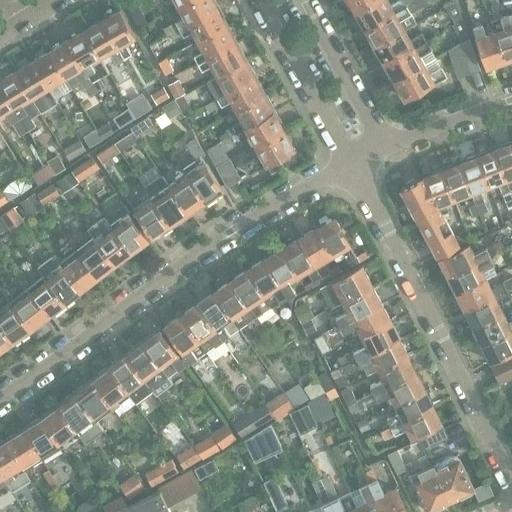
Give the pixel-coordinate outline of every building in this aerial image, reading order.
[(216,3),(213,0),(193,0),(179,8),(184,17),(164,28),(169,36),(170,35),(217,10),(215,5),(216,3)] [(347,0),(354,12),(375,0),(347,0)] [(389,0),(375,0),(354,12),(361,25),(363,24),(366,29),(416,0),(398,0),(392,4),(389,0)] [(425,0),(416,0),(366,29),(370,35),(368,36),(375,48),(406,30),(417,24),(411,14),(428,4),(425,0)] [(463,20),(456,1),(446,7),(456,24),(463,20)] [(119,10),(102,20),(125,59),(132,54),(126,44),(136,37),(119,10)] [(192,32),(198,43),(228,26),(222,16),(220,15),(217,10),(170,35),(174,41),(183,36),(183,37),(192,32)] [(495,32),(506,64),(511,61),(511,23),(509,15),(492,21),(495,32)] [(125,59),(102,20),(86,30),(102,58),(110,53),(116,64),(125,59)] [(463,20),(456,24),(454,26),(462,40),(469,36),(463,20)] [(496,67),(506,64),(495,32),(486,35),(483,24),(474,27),(487,68),(495,65),(496,67)] [(235,38),(228,26),(198,43),(202,52),(194,56),(199,64),(236,44),(234,40),(235,38)] [(86,30),(68,41),(98,93),(106,88),(101,79),(110,73),(102,58),(86,30)] [(406,30),(375,48),(381,59),(383,59),(386,64),(427,41),(423,34),(412,40),(406,30)] [(470,40),(463,43),(465,47),(461,49),(470,76),(481,72),(470,40)] [(98,93),(68,41),(51,52),(67,79),(76,74),(90,97),(98,93)] [(387,70),(394,83),(436,58),(427,41),(386,64),(389,70),(387,70)] [(459,79),(470,76),(461,49),(465,47),(463,43),(449,50),(459,79)] [(211,67),(217,77),(248,61),(241,50),(239,50),(236,44),(199,64),(203,71),(211,67)] [(51,52),(34,62),(57,100),(65,95),(73,90),(67,79),(51,52)] [(436,58),(394,83),(401,95),(403,94),(406,100),(415,95),(416,96),(422,93),(421,91),(447,77),(436,58)] [(165,76),(172,72),(165,60),(158,64),(165,76)] [(253,71),(248,61),(217,77),(222,87),(201,99),(205,107),(256,79),(252,73),(253,71)] [(59,103),(57,100),(34,62),(17,72),(34,99),(42,113),(59,103)] [(17,72),(0,82),(23,120),(29,131),(32,136),(40,131),(24,105),(34,99),(17,72)] [(230,101),(236,112),(266,95),(261,85),(258,84),(256,79),(205,107),(209,113),(230,101)] [(176,99),(185,94),(178,81),(168,86),(176,99)] [(29,131),(23,120),(0,82),(0,119),(8,115),(21,136),(29,131)] [(152,95),(158,104),(170,96),(165,87),(152,95)] [(272,106),(266,95),(236,112),(241,121),(232,126),(237,134),(274,113),(271,108),(272,106)] [(337,105),(342,102),(338,97),(333,100),(337,105)] [(168,113),(174,115),(180,112),(174,102),(165,108),(168,113)] [(130,110),(136,119),(147,111),(142,103),(130,110)] [(113,119),(120,129),(135,119),(129,109),(113,119)] [(249,136),(255,146),(285,130),(279,118),(277,118),(274,113),(237,134),(241,141),(249,136)] [(133,131),(136,136),(153,125),(148,117),(130,128),(133,132),(133,131)] [(97,130),(103,140),(114,133),(108,123),(97,130)] [(196,133),(204,146),(211,142),(203,129),(196,133)] [(84,138),(90,148),(102,140),(96,130),(84,138)] [(292,141),(285,130),(255,146),(260,154),(243,163),(249,174),(257,170),(277,159),(280,160),(285,157),(285,155),(294,150),(291,143),(292,141)] [(133,132),(116,143),(121,151),(139,140),(136,136),(133,131),(133,132)] [(198,167),(187,174),(208,204),(216,199),(216,196),(224,191),(202,158),(205,156),(196,138),(188,143),(197,161),(195,162),(198,167)] [(502,148),(496,150),(511,192),(511,141),(502,145),(502,148)] [(86,152),(80,142),(65,151),(71,161),(86,152)] [(116,143),(98,155),(103,163),(121,151),(116,143)] [(487,151),(477,154),(489,186),(498,182),(508,209),(511,207),(511,192),(496,150),(488,153),(487,151)] [(211,160),(215,167),(225,161),(221,154),(211,160)] [(468,161),(461,164),(480,214),(488,211),(480,189),(489,186),(477,154),(467,158),(468,161)] [(79,182),(100,168),(93,158),(72,172),(79,182)] [(216,167),(226,187),(241,179),(230,159),(216,167)] [(473,217),(480,214),(461,164),(453,166),(453,164),(443,167),(455,199),(464,196),(467,206),(469,206),(473,217)] [(33,178),(38,186),(55,175),(50,167),(33,178)] [(434,174),(423,178),(444,216),(450,213),(446,202),(455,199),(443,167),(433,171),(434,174)] [(77,183),(70,173),(58,182),(64,192),(77,183)] [(198,210),(208,204),(187,174),(169,186),(188,214),(195,210),(198,210)] [(181,219),(188,214),(169,186),(163,176),(145,187),(152,197),(172,228),(181,222),(181,219)] [(3,192),(9,201),(32,186),(27,177),(3,192)] [(446,220),(444,216),(423,178),(416,181),(415,179),(406,184),(407,186),(402,189),(405,195),(403,196),(408,205),(410,203),(438,255),(460,244),(452,231),(445,234),(440,224),(446,220)] [(45,206),(61,195),(53,184),(37,194),(45,206)] [(0,192),(0,207),(8,202),(2,192),(0,192)] [(42,207),(34,195),(21,203),(30,216),(42,207)] [(134,209),(153,238),(160,233),(163,233),(172,228),(152,197),(134,209)] [(116,211),(121,219),(112,225),(132,253),(134,251),(137,252),(141,249),(142,246),(149,241),(129,213),(130,212),(126,205),(116,211)] [(22,219),(14,208),(1,217),(9,228),(22,219)] [(322,226),(318,228),(333,256),(343,250),(352,266),(369,257),(365,250),(357,255),(335,218),(330,221),(329,218),(320,223),(322,226)] [(129,255),(132,253),(112,225),(95,238),(115,265),(121,261),(124,261),(129,258),(129,255)] [(333,256),(318,228),(300,238),(325,281),(342,271),(339,266),(330,272),(324,261),(333,256)] [(95,238),(78,251),(99,278),(100,277),(102,278),(108,273),(108,271),(115,265),(95,238)] [(325,281),(300,238),(283,249),(299,276),(309,270),(318,285),(325,281)] [(448,277),(490,256),(486,248),(475,253),(470,244),(439,259),(448,277)] [(299,276),(283,249),(266,258),(288,297),(296,292),(290,281),(299,276)] [(96,280),(99,278),(78,251),(61,264),(82,292),(87,287),(90,287),(95,283),(96,280)] [(82,292),(61,264),(54,254),(37,267),(45,276),(65,304),(67,303),(69,304),(75,299),(75,297),(82,292)] [(490,256),(448,277),(457,294),(487,278),(497,273),(492,264),(494,263),(490,256)] [(288,297),(266,258),(248,269),(266,296),(272,307),(288,297)] [(334,280),(344,301),(374,286),(363,265),(334,280)] [(272,307),(266,296),(248,269),(231,281),(256,318),(272,307)] [(63,306),(65,304),(45,276),(28,289),(49,317),(55,312),(57,313),(63,308),(63,306)] [(487,278),(457,294),(465,311),(511,287),(511,276),(492,287),(487,278)] [(256,318),(231,281),(215,292),(240,329),(256,318)] [(384,303),(374,286),(344,301),(348,311),(311,329),(315,337),(331,329),(384,303)] [(511,287),(465,311),(474,328),(504,313),(499,302),(511,295),(511,287)] [(49,317),(28,289),(12,302),(31,330),(32,329),(35,329),(41,325),(41,322),(49,317)] [(215,292),(198,304),(223,340),(231,335),(240,329),(215,292)] [(296,308),(303,322),(310,318),(301,298),(298,299),(296,308)] [(29,331),(31,330),(12,302),(0,310),(0,322),(13,342),(20,338),(23,338),(28,334),(29,331)] [(361,335),(392,320),(384,303),(331,329),(334,337),(357,325),(361,335)] [(223,340),(198,304),(182,315),(200,341),(207,351),(213,361),(230,349),(223,340)] [(504,313),(474,328),(482,345),(511,330),(511,319),(508,321),(504,313)] [(207,351),(200,341),(182,315),(166,327),(190,363),(207,351)] [(342,366),(400,338),(392,320),(361,335),(366,344),(338,357),(342,366)] [(6,348),(13,342),(0,322),(0,354),(6,351),(6,348)] [(153,336),(152,334),(142,341),(164,370),(169,377),(186,364),(182,357),(161,330),(153,336)] [(511,330),(482,345),(491,362),(511,351),(511,330)] [(374,359),(379,369),(409,355),(400,338),(342,366),(345,373),(374,359)] [(135,350),(126,356),(147,383),(164,370),(142,341),(133,348),(135,350)] [(370,384),(374,392),(417,372),(409,355),(379,369),(383,378),(370,384)] [(108,366),(131,396),(147,383),(126,356),(119,361),(117,360),(108,366)] [(511,356),(492,366),(501,383),(511,377),(511,356)] [(100,375),(93,381),(114,408),(131,396),(108,366),(99,373),(100,375)] [(391,394),(395,403),(425,389),(417,372),(374,392),(378,400),(391,394)] [(335,387),(328,373),(319,378),(326,391),(335,387)] [(84,385),(75,392),(97,421),(114,408),(93,381),(85,387),(84,385)] [(434,406),(425,389),(395,403),(400,412),(387,419),(391,427),(434,406)] [(347,396),(350,404),(358,401),(363,398),(359,390),(347,396)] [(68,400),(60,407),(80,434),(97,421),(75,392),(66,399),(68,400)] [(326,398),(310,405),(315,416),(331,409),(326,398)] [(352,413),(361,408),(358,401),(350,404),(348,405),(352,413)] [(243,436),(276,416),(268,403),(234,423),(243,436)] [(309,405),(292,413),(300,430),(316,422),(309,405)] [(412,438),(442,423),(434,406),(391,427),(381,431),(385,439),(407,427),(412,438)] [(51,411),(42,417),(63,447),(80,434),(60,407),(53,412),(51,411)] [(34,425),(26,430),(43,459),(63,447),(42,417),(33,423),(34,425)] [(364,418),(357,422),(361,431),(369,427),(364,418)] [(222,448),(236,438),(228,427),(214,437),(222,448)] [(445,427),(426,436),(431,446),(449,437),(445,427)] [(16,433),(6,439),(26,470),(43,459),(26,430),(17,435),(16,433)] [(275,430),(248,443),(258,465),(285,450),(275,430)] [(306,437),(311,450),(326,444),(322,432),(306,437)] [(211,437),(200,444),(208,455),(219,448),(211,437)] [(0,468),(8,481),(26,470),(6,439),(0,442),(0,468)] [(185,468),(196,462),(188,449),(177,455),(185,468)] [(397,449),(389,453),(397,471),(405,467),(397,449)] [(434,464),(451,501),(461,497),(462,499),(473,494),(472,491),(475,490),(456,453),(434,464)] [(152,487),(178,472),(172,460),(146,475),(152,487)] [(204,487),(200,479),(212,473),(206,462),(164,484),(174,503),(204,487)] [(443,505),(451,501),(434,464),(412,475),(429,511),(432,510),(432,511),(433,511),(444,507),(443,505)] [(56,467),(50,470),(62,489),(68,485),(56,467)] [(0,499),(14,491),(8,481),(0,468),(0,499)] [(364,472),(369,482),(383,511),(407,511),(396,487),(385,493),(374,471),(369,469),(364,472)] [(359,511),(350,492),(340,497),(330,475),(321,479),(336,511),(359,511)] [(276,477),(265,482),(278,511),(279,511),(290,507),(276,477)] [(129,499),(145,487),(139,478),(123,489),(129,499)] [(312,510),(313,511),(336,511),(321,479),(314,483),(324,504),(312,510)] [(383,511),(369,482),(350,492),(359,511),(383,511)] [(20,488),(15,492),(26,511),(32,507),(20,488)] [(172,511),(162,491),(128,507),(117,511),(172,511)] [(117,511),(128,507),(121,496),(102,507),(104,511),(117,511)]
